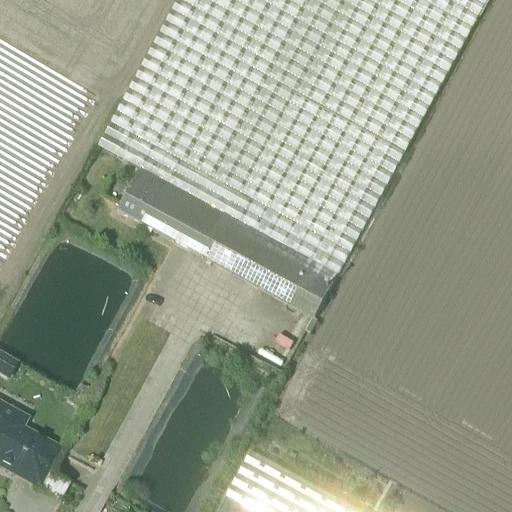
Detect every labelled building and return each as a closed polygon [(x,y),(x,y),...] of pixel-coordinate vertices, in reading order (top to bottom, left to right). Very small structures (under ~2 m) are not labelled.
[(172,189),(338,278),(473,31),(489,0),(179,0),(98,149),(140,172),(154,148),(185,164),(172,189)] [(172,189),(185,164),(154,148),(140,172),(118,214),(150,231),(172,189)] [(338,278),(172,189),(150,231),(202,260),(315,321),(338,278)] [(0,377),(6,381),(14,364),(0,356),(0,377)] [(38,491),(59,452),(21,431),(26,422),(0,407),(0,469),(14,477),(15,475),(36,486),(35,489),(38,491)] [(354,511),(250,455),(225,501),(245,511),(354,511)]
